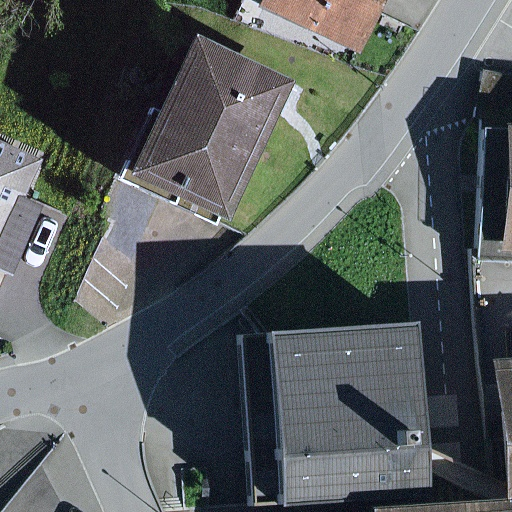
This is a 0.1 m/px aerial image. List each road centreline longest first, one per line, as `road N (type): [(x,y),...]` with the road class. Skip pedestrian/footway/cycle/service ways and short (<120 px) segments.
road 1 (residential): [(416,83),(346,173),(85,378)]
road 2 (unclassified): [(416,83),(446,428)]
road 3 (residential): [(140,511),(85,378)]
